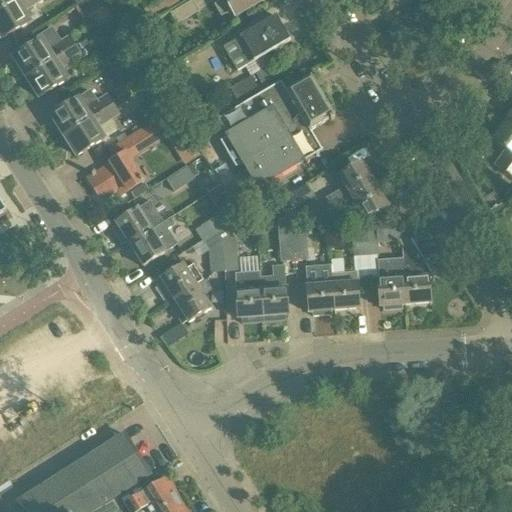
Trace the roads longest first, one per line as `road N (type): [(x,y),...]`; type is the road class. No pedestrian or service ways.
road 1 (residential): [(192,432),(0,141)]
road 2 (residential): [(192,432),(295,371),(361,352),(502,350)]
road 3 (residential): [(502,350),(499,301),(411,135)]
road 4 (residential): [(429,511),(500,373),(502,350)]
road 5 (residential): [(411,135),(511,0)]
road 6 (residential): [(411,135),(330,0)]
